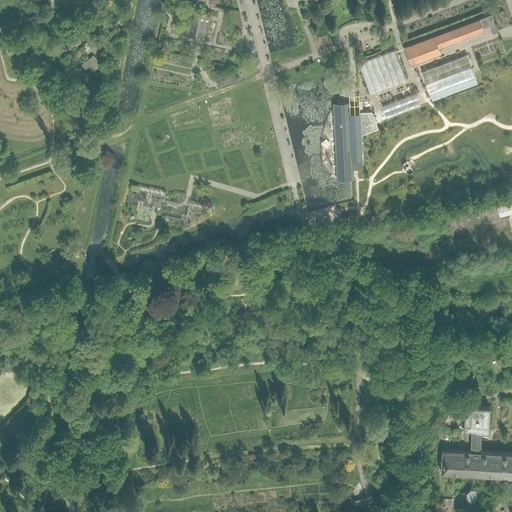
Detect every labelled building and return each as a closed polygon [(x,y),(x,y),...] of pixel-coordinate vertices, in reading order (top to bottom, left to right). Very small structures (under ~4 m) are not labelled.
[(491,14),(404,47),(410,65),(441,54),(439,48),(484,31),(483,29),(490,26),(493,33),(498,31),(491,14)] [(78,35),(69,38),(72,46),(81,43),(78,35)] [(359,63),(370,94),(406,80),(394,50),(359,63)] [(467,55),(422,72),(428,91),(432,100),(478,83),(473,71),(467,55)] [(97,70),(102,66),(94,57),(83,66),(86,69),(92,64),(97,70)] [(109,78),(105,68),(100,70),(104,80),(109,78)] [(387,118),(421,106),(416,93),(382,106),(387,118)] [(333,103),(334,124),(350,123),(349,113),(349,102),(333,103)] [(350,123),(334,124),(335,170),(337,171),(362,169),(363,169),(362,135),(378,129),(372,112),(360,113),(360,112),(349,113),(350,123)] [(386,286),(436,273),(434,264),(384,277),(386,286)] [(480,494),(476,489),(477,475),(493,476),(510,477),(511,476),(511,453),(479,452),(480,432),(488,432),(489,408),(465,407),(464,431),(472,431),(471,451),(442,450),(441,473),(471,475),(471,489),(465,493),(465,498),(469,503),(475,503),(480,500),(480,494)] [(511,511),(511,476),(510,477),(493,476),(493,483),(508,484),(511,496),(511,511)]
